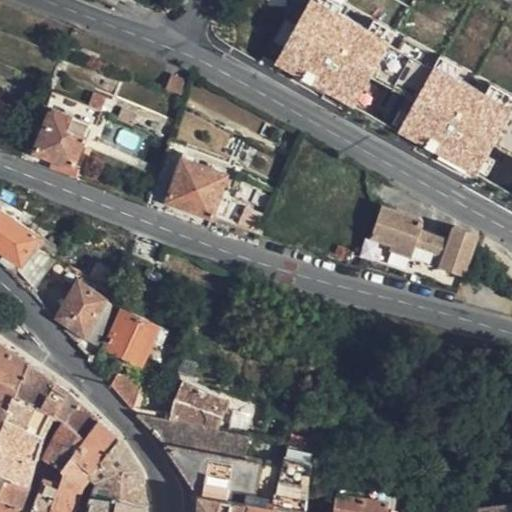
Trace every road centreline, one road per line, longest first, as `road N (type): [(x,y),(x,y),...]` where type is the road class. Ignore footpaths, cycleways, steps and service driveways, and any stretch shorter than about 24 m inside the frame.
road 1 (unclassified): [(0,162),(275,270),(511,335)]
road 2 (unclassified): [(511,230),(233,78),(49,0)]
road 3 (tertiary): [(76,367),(158,467),(167,511)]
